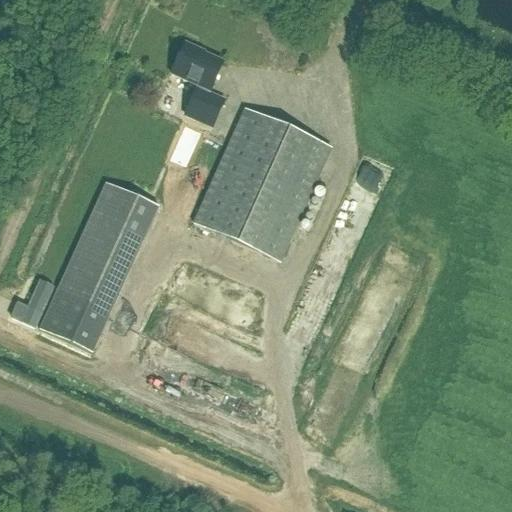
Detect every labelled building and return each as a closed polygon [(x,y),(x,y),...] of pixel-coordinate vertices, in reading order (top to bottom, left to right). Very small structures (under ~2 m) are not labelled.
[(222,105),(207,98),(222,65),(203,56),(203,54),(184,46),(171,76),(198,88),(185,117),(212,129),(224,103),(222,103),(222,105)] [(279,265),(331,151),(244,113),(193,227),(279,265)] [(200,136),(185,129),(179,141),(195,148),(200,136)] [(160,211),(107,188),(43,331),(96,354),(160,211)] [(226,306),(231,282),(197,275),(192,300),(226,306)]
